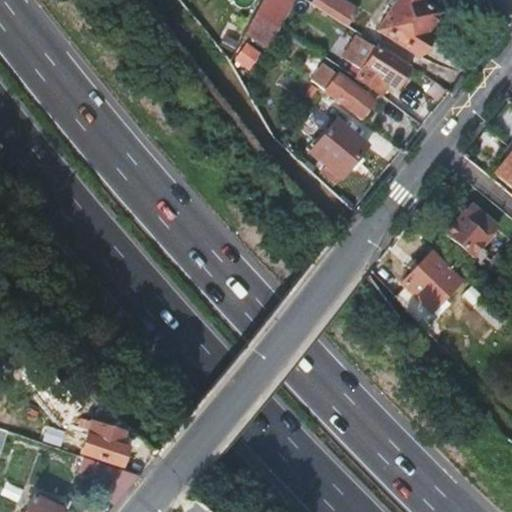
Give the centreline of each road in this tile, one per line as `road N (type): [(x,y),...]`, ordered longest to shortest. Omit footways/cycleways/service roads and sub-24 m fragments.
road 1 (motorway): [(450,511),(191,239),(0,6)]
road 2 (motorway): [(0,123),(198,358),(345,511)]
road 3 (residential): [(347,253),(172,468)]
road 4 (residential): [(347,253),(435,149)]
road 5 (residential): [(435,149),(511,55)]
